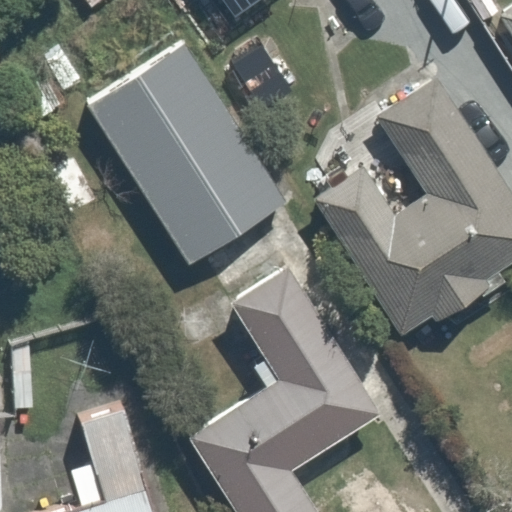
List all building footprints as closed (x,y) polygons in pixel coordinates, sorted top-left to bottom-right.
[(94,89),(43,0),(38,0),(0,21),(0,99),(19,132),(94,89)] [(494,39),(468,0),(351,0),(382,45),(400,32),(433,80),(446,71),(494,39)] [(284,200),(188,46),(93,105),(190,259),(284,200)] [(511,261),(511,169),(446,71),(433,80),(381,116),(428,185),(396,207),(347,134),(294,170),(405,334),(511,261)] [(283,369),(184,431),(233,511),(320,511),(329,507),(300,460),(387,407),(296,259),(237,295),(283,369)] [(3,378),(0,377),(0,509),(10,509),(3,378)] [(163,511),(130,397),(83,411),(97,457),(70,464),(80,500),(38,511),(163,511)]
